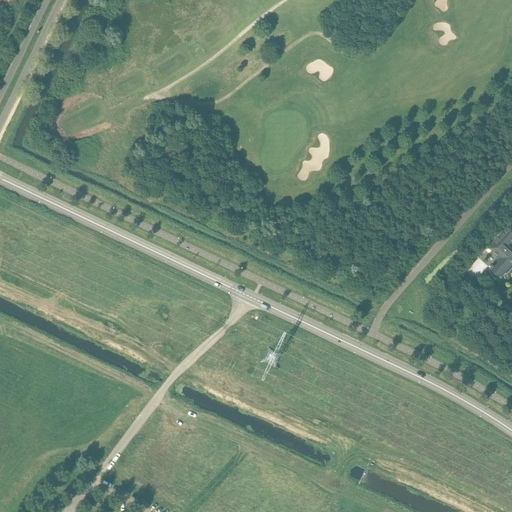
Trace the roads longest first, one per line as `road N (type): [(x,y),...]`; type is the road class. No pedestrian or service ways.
road 1 (tertiary): [(511,430),(251,298)]
road 2 (unclassified): [(69,511),(167,383),(251,298)]
road 3 (tertiary): [(251,298),(0,180)]
road 4 (residential): [(0,124),(58,0)]
